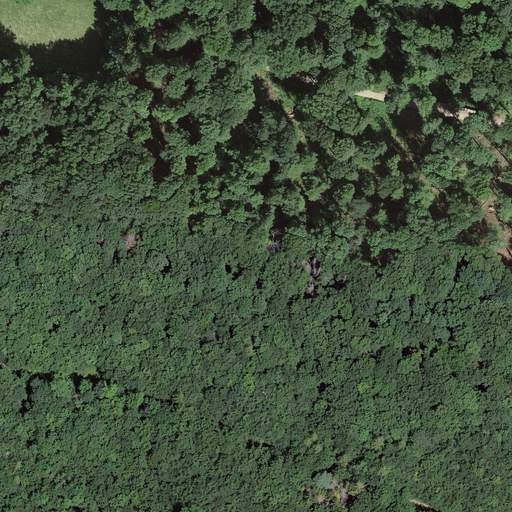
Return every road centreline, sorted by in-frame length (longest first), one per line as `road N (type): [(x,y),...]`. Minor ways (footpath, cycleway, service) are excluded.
road 1 (track): [(448,511),(110,383),(0,364)]
road 2 (track): [(511,126),(327,87),(101,5)]
